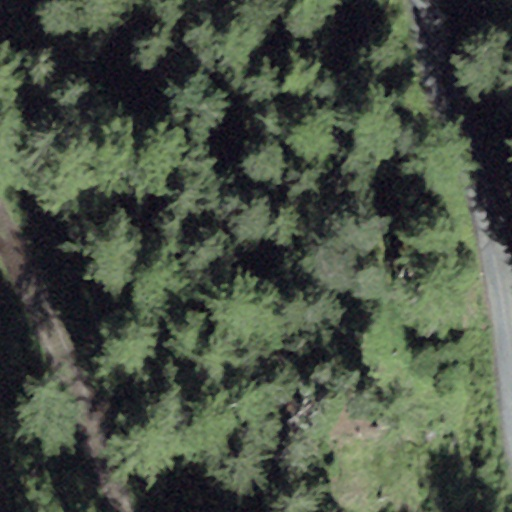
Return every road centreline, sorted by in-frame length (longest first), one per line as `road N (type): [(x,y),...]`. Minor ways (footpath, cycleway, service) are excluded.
road 1 (track): [(511,329),(501,240),(443,0)]
road 2 (track): [(129,511),(0,218)]
